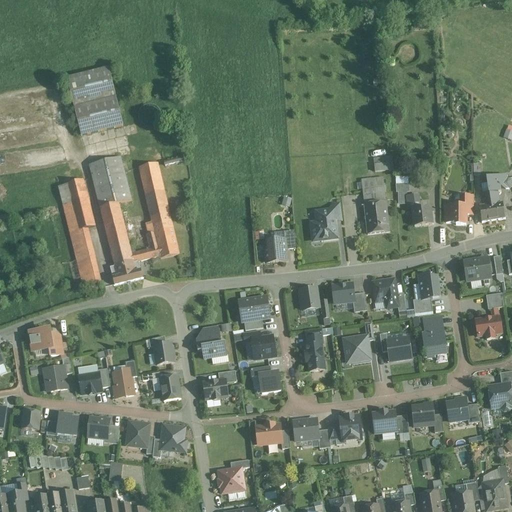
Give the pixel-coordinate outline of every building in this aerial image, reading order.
[(123,127),(115,95),(108,69),(67,79),(81,137),(123,127)] [(142,125),(145,127),(146,127),(148,127),(150,127),(153,127),(155,126),(157,125),(159,123),(160,121),(160,119),(161,116),(160,114),(160,112),(158,110),(157,108),(155,107),(153,106),(150,105),(148,105),(146,106),(144,107),(143,108),(140,111),(139,112),(139,114),(139,116),(139,118),(140,122),(142,125)] [(131,201),(121,160),(120,158),(89,166),(100,209),(118,204),(131,201)] [(152,223),(170,218),(158,164),(139,169),(152,223)] [(375,172),(376,172),(377,172),(393,170),(392,164),(374,165),(374,166),(375,172)] [(496,184),(497,184),(503,183),(501,173),(488,176),(488,180),(486,181),(489,194),(497,193),(496,185),(496,184)] [(385,191),(384,183),(384,178),(361,180),(362,193),(385,191)] [(83,181),(67,186),(79,233),(88,231),(96,229),(83,181)] [(396,193),(405,193),(409,193),(409,185),(396,185),(396,193)] [(67,186),(58,188),(84,290),(91,288),(82,245),(80,246),(79,240),(80,239),(79,233),(67,186)] [(363,205),(365,205),(386,203),(385,191),(362,193),(363,205)] [(497,193),(489,194),(493,221),(505,219),(502,205),(499,205),(498,194),(497,193)] [(482,223),(493,221),(489,194),(480,196),(482,208),(479,209),(482,223)] [(430,209),(423,210),(420,210),(418,197),(409,198),(410,209),(412,209),(414,227),(432,225),(430,209)] [(446,224),(449,224),(456,224),(456,226),(466,226),(466,198),(465,198),(461,198),(460,203),(456,203),(456,207),(446,207),(446,224)] [(367,236),(374,235),(390,233),(386,203),(364,206),(367,236)] [(115,269),(134,264),(131,253),(118,204),(100,209),(115,268),(115,269)] [(335,222),(340,222),(342,221),(340,204),(333,205),(333,211),(317,214),(318,227),(312,228),(313,242),(337,239),(335,222)] [(135,252),(131,253),(134,264),(138,263),(161,257),(162,256),(156,235),(173,230),(170,218),(152,223),(146,224),(149,235),(147,236),(150,250),(136,254),(135,252)] [(173,230),(156,235),(162,256),(161,257),(162,260),(179,256),(173,230)] [(80,246),(82,245),(91,288),(101,286),(88,231),(79,233),(80,239),(79,240),(80,246)] [(285,251),(296,250),(294,232),(283,233),(284,241),(285,251)] [(267,264),(286,262),(285,251),(284,241),(267,243),(267,250),(265,252),(267,264)] [(500,257),(495,258),(494,258),(496,276),(503,275),(500,257)] [(466,279),(469,281),(471,282),(491,279),(490,274),(492,273),(490,265),(490,264),(489,264),(488,259),(464,263),(466,279)] [(143,279),(141,271),(141,270),(138,263),(134,264),(115,269),(115,268),(110,269),(115,287),(143,279)] [(419,278),(422,299),(422,301),(432,300),(432,297),(440,296),(437,278),(430,279),(429,276),(419,278)] [(394,280),(378,283),(377,283),(373,284),(376,303),(386,302),(387,310),(398,308),(394,280)] [(335,305),(354,302),(352,285),(333,288),(335,305)] [(319,309),(316,291),(316,290),(316,289),(300,292),(303,311),(304,311),(319,309)] [(365,294),(361,295),(354,296),(354,302),(353,303),(354,314),(367,312),(365,294)] [(398,308),(398,309),(398,310),(399,313),(406,312),(403,294),(397,295),(399,308),(398,308)] [(502,295),(495,296),(494,296),(486,297),(488,311),(504,308),(502,295)] [(269,316),(267,302),(267,299),(239,303),(241,315),(244,315),(245,323),(262,320),(266,320),(266,318),(267,316),(269,316)] [(413,302),(414,310),(415,315),(433,313),(431,300),(422,301),(421,301),(413,302)] [(502,334),(500,326),(500,325),(499,318),(476,322),(478,338),(486,336),(487,341),(488,340),(493,339),(494,339),(494,335),(502,334)] [(430,320),(431,326),(431,329),(442,328),(441,319),(430,320)] [(263,329),(262,320),(245,323),(244,323),(245,332),(263,329)] [(447,354),(445,343),(445,342),(445,341),(443,341),(442,341),(440,328),(431,329),(430,320),(423,321),(425,330),(426,330),(427,336),(423,337),(425,350),(434,349),(435,355),(447,354)] [(223,325),(224,333),(232,332),(231,324),(223,325)] [(374,341),(372,327),(372,326),(372,324),(365,325),(366,338),(367,338),(368,342),(374,341)] [(204,341),(206,341),(207,341),(220,339),(219,329),(203,331),(204,341)] [(30,335),(33,349),(33,353),(52,350),(49,331),(30,335)] [(252,342),(251,341),(261,339),(260,332),(244,334),(245,343),(252,342)] [(380,336),(382,348),(383,354),(388,353),(387,343),(386,335),(380,336)] [(252,342),(255,361),(276,358),(273,337),(261,339),(251,341),(252,342)] [(323,345),(323,343),(323,342),(322,337),(306,339),(307,347),(321,345),(322,345),(323,345)] [(50,350),(50,352),(51,358),(64,356),(62,338),(51,340),(52,350),(50,350)] [(164,338),(149,341),(150,349),(154,348),(166,346),(164,338)] [(370,360),(369,353),(367,338),(344,341),(347,359),(351,359),(352,363),(370,360)] [(227,357),(225,344),(221,345),(220,340),(221,340),(220,339),(204,341),(196,342),(198,353),(202,352),(204,360),(227,357)] [(387,343),(389,355),(390,362),(391,361),(393,363),(396,362),(397,361),(404,360),(406,361),(409,360),(410,359),(411,358),(409,340),(387,343)] [(154,348),(157,366),(174,364),(173,358),(174,358),(173,351),(172,351),(171,345),(166,346),(154,348)] [(321,345),(307,347),(306,347),(307,353),(305,354),(306,364),(308,364),(309,372),(325,370),(321,345)] [(73,375),(70,362),(70,361),(70,359),(62,361),(65,376),(73,375)] [(137,378),(135,368),(134,362),(125,364),(127,371),(130,370),(131,379),(137,378)] [(252,378),(256,377),(259,377),(259,376),(270,375),(269,367),(251,370),(252,378)] [(67,390),(66,386),(66,385),(63,368),(44,371),(47,384),(49,384),(51,393),(67,390)] [(110,388),(109,379),(107,371),(98,372),(98,375),(99,375),(101,390),(110,388)] [(126,398),(134,397),(130,371),(122,372),(122,373),(114,375),(118,397),(126,396),(126,398)] [(219,382),(223,382),(226,382),(227,385),(236,383),(235,372),(218,375),(219,382)] [(511,372),(500,374),(500,378),(502,386),(509,385),(510,386),(511,385),(511,372)] [(259,377),(260,384),(262,395),(281,392),(278,374),(270,375),(259,376),(259,377)] [(102,393),(99,377),(99,375),(79,378),(82,396),(88,395),(89,395),(89,396),(92,396),(95,395),(95,394),(102,393)] [(181,400),(180,392),(179,392),(177,377),(160,380),(164,403),(181,400)] [(220,400),(223,399),(228,398),(226,382),(203,385),(206,402),(213,401),(213,402),(220,402),(220,400)] [(492,409),(497,408),(498,408),(501,408),(501,410),(504,412),(509,412),(511,409),(511,406),(511,401),(510,385),(489,388),(492,409)] [(449,423),(450,423),(469,420),(466,401),(447,404),(449,423)] [(424,405),(424,406),(424,407),(412,408),(415,428),(434,426),(432,404),(424,405)] [(480,423),(479,421),(477,405),(467,407),(469,420),(468,420),(469,424),(479,423),(480,423)] [(22,430),(31,431),(38,432),(40,414),(24,412),(22,430)] [(397,432),(397,431),(395,412),(387,413),(387,412),(381,412),(381,413),(381,414),(373,415),(375,435),(397,432)] [(443,433),(443,432),(443,431),(441,415),(433,416),(435,426),(434,426),(435,434),(443,433)] [(58,436),(62,437),(63,437),(76,438),(78,421),(71,420),(71,417),(60,416),(58,436)] [(361,432),(359,417),(353,418),(352,416),(346,417),(346,419),(340,419),(340,423),(342,440),(330,441),(330,447),(344,445),(344,443),(361,441),(364,438),(363,435),(361,432)] [(409,434),(407,419),(407,416),(395,418),(397,432),(396,432),(397,435),(409,434)] [(107,441),(109,428),(109,421),(91,419),(88,439),(107,441)] [(294,423),(296,442),(319,440),(318,432),(317,421),(294,423)] [(48,423),(47,429),(46,436),(58,438),(58,436),(57,436),(59,424),(48,423)] [(328,425),(328,431),(330,441),(342,440),(340,423),(328,425)] [(147,450),(148,442),(150,426),(129,424),(127,447),(147,450)] [(282,444),(281,434),(280,426),(274,427),(274,425),(266,426),(266,428),(256,429),(257,437),(259,439),(260,446),(282,444)] [(109,427),(107,439),(107,441),(104,441),(104,444),(118,446),(120,428),(119,428),(109,427)] [(184,442),(185,433),(185,430),(164,428),(161,451),(185,454),(187,443),(184,442)] [(319,440),(320,450),(330,449),(330,447),(330,441),(328,431),(318,432),(319,440)] [(290,449),(288,432),(281,433),(282,443),(282,444),(281,444),(282,450),(290,449)] [(149,438),(148,443),(148,450),(147,450),(146,455),(153,456),(155,438),(149,438)] [(155,441),(153,454),(153,459),(160,460),(161,452),(161,451),(162,442),(155,441)] [(270,454),(279,453),(278,446),(269,447),(270,454)] [(43,469),(42,462),(41,456),(35,457),(35,456),(29,457),(31,469),(37,468),(37,469),(43,469)] [(42,458),(41,458),(43,470),(49,469),(49,471),(55,470),(54,459),(53,458),(48,458),(48,457),(42,458)] [(67,472),(66,465),(65,459),(61,459),(60,458),(54,459),(56,471),(61,471),(62,472),(67,472)] [(424,472),(431,471),(429,459),(422,460),(424,472)] [(251,464),(228,466),(229,472),(215,474),(217,496),(242,494),(240,472),(252,471),(251,464)] [(498,469),(498,472),(500,482),(502,482),(503,486),(509,485),(506,468),(498,469)] [(78,491),(79,491),(90,489),(88,478),(77,480),(78,491)] [(487,511),(488,511),(500,510),(507,509),(502,482),(483,485),(487,511)] [(467,494),(468,494),(469,494),(470,494),(472,503),(479,502),(476,484),(466,486),(467,494)] [(17,487),(18,489),(19,494),(21,493),(22,499),(28,498),(26,485),(18,486),(17,487)] [(434,488),(434,491),(434,493),(438,493),(439,503),(445,501),(442,487),(434,488)] [(62,511),(75,511),(72,493),(60,495),(62,511)] [(440,511),(439,504),(437,493),(421,495),(423,511),(440,511)] [(24,511),(21,494),(9,495),(7,496),(9,511),(24,511)] [(415,506),(413,494),(404,496),(405,503),(408,503),(409,507),(415,506)] [(456,511),(473,511),(470,494),(469,494),(457,496),(457,502),(455,505),(455,506),(456,511)] [(49,511),(62,511),(60,495),(47,497),(49,511)] [(0,496),(0,511),(9,511),(7,496),(0,496)] [(49,511),(47,497),(35,499),(36,511),(49,511)] [(354,511),(351,497),(346,498),(343,499),(344,507),(347,506),(348,511),(354,511)] [(376,501),(376,503),(377,505),(378,505),(379,511),(385,511),(383,499),(376,501)] [(105,511),(104,502),(87,505),(87,511),(105,511)] [(118,511),(118,508),(118,507),(117,502),(105,504),(105,502),(106,511),(118,511)] [(393,511),(409,511),(408,503),(392,505),(393,511)]
